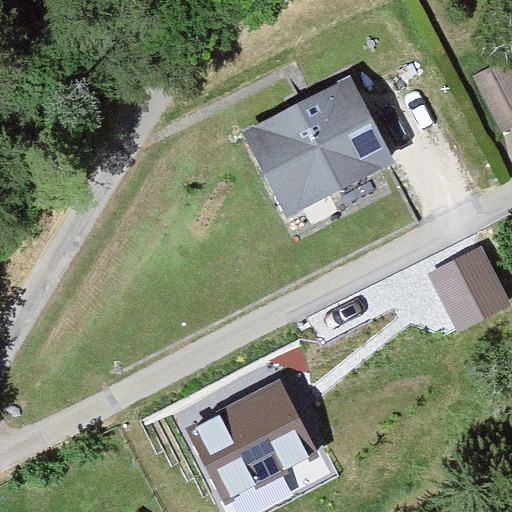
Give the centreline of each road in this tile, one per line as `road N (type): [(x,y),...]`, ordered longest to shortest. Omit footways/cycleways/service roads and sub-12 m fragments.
road 1 (residential): [(0,435),(38,430),(511,186)]
road 2 (track): [(216,0),(0,375)]
